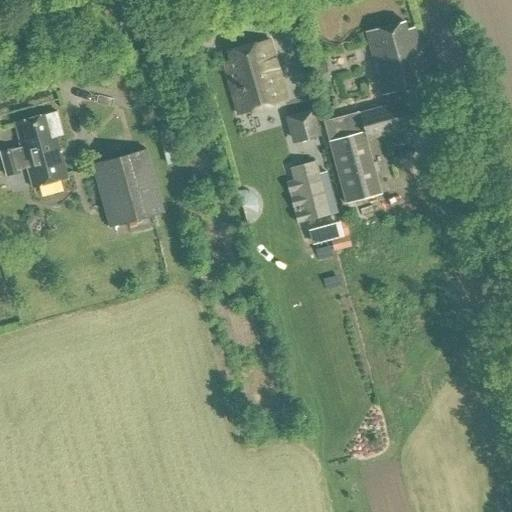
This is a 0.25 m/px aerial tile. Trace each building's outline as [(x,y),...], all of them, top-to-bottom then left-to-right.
[(384,96),(401,92),(430,84),(415,30),(407,32),(405,23),(367,33),(384,96)] [(288,101),(271,42),(229,54),(232,63),(225,64),(239,115),(288,101)] [(314,87),(331,82),(325,64),(308,69),(314,87)] [(407,101),(404,103),(361,114),(361,116),(325,126),(346,204),(382,194),(368,141),(415,129),(407,101)] [(285,117),(292,144),(321,136),(314,110),(285,117)] [(62,137),(55,113),(43,116),(13,124),(30,189),(66,180),(54,139),(62,137)] [(110,228),(164,213),(146,149),(92,164),(110,228)] [(286,182),(296,222),(336,213),(326,172),(318,173),(315,164),(291,170),(293,180),(286,182)] [(349,236),(329,240),(332,252),(351,247),(349,236)]
